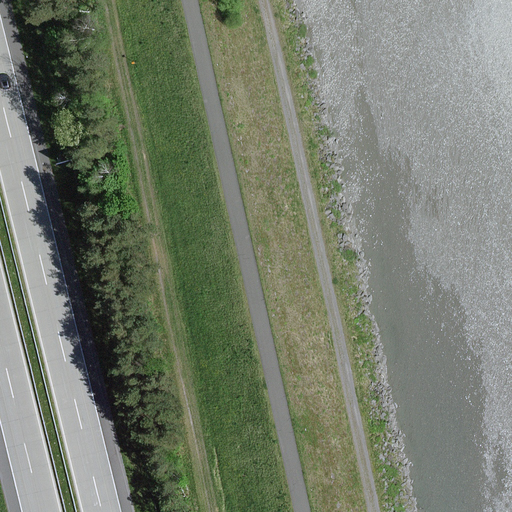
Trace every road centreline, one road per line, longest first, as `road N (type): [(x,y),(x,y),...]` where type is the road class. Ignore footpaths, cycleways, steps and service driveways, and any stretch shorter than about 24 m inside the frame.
road 1 (track): [(189,0),(302,511)]
road 2 (track): [(264,0),(372,511)]
road 3 (motorway): [(102,511),(0,97)]
road 4 (motorway): [(0,340),(41,511)]
